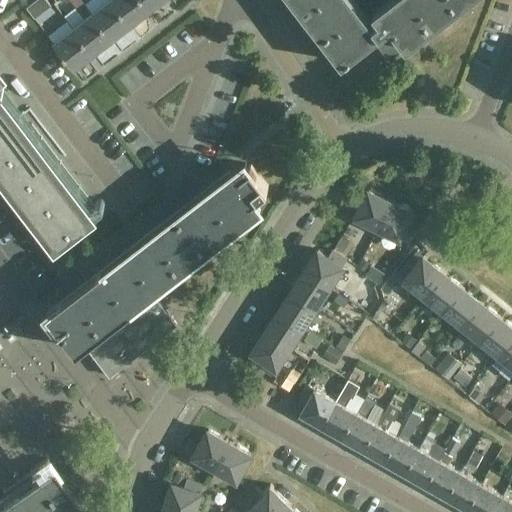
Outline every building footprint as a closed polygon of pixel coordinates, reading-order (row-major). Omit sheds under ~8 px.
[(50,5),(46,0),(35,0),(34,1),(43,12),(50,5)] [(111,0),(107,0),(91,13),(113,41),(132,26),(111,0)] [(142,0),(111,0),(132,26),(151,11),(142,0)] [(142,0),(151,11),(164,0),(142,0)] [(354,0),(293,0),(342,63),(376,37),(386,50),(401,39),(406,46),(466,0),(385,0),(366,15),(354,0)] [(34,1),(26,7),(34,18),(43,12),(34,1)] [(91,13),(72,27),(94,55),(113,41),(91,13)] [(94,55),(72,27),(53,42),(75,70),(94,55)] [(131,91),(163,68),(152,53),(121,76),(131,91)] [(0,177),(53,247),(94,215),(0,92),(0,90),(4,87),(0,81),(0,177)] [(231,169),(47,310),(76,348),(84,343),(108,375),(175,324),(150,291),(260,206),(253,198),(268,186),(251,164),(236,176),(231,169)] [(356,216),(377,226),(390,200),(369,190),(356,216)] [(390,200),(377,226),(400,237),(412,211),(390,200)] [(318,250),(304,272),(328,288),(347,259),(332,250),(328,256),(318,250)] [(399,274),(423,294),(441,271),(423,256),(415,265),(410,261),(399,274)] [(423,294),(442,308),(460,286),(441,271),(423,294)] [(304,272),(291,292),(315,308),(328,288),(304,272)] [(442,308),(461,323),(479,300),(460,286),(442,308)] [(291,292),(278,312),(302,328),(315,308),(291,292)] [(336,293),(325,307),(343,323),(355,309),(336,293)] [(461,323),(479,338),(497,315),(479,300),(461,323)] [(278,312),(265,332),(289,348),(302,328),(278,312)] [(479,338),(498,353),(511,335),(511,326),(497,315),(479,338)] [(289,348),(265,332),(252,352),(262,359),(258,365),(272,374),(289,348)] [(511,335),(498,353),(511,363),(511,335)] [(445,355),(434,371),(448,380),(459,364),(445,355)] [(336,400),(321,426),(342,437),(356,411),(346,405),(351,397),(353,398),(360,385),(348,379),(336,400)] [(300,413),(321,426),(336,400),(308,384),(299,399),(306,402),(300,413)] [(342,437),(363,449),(377,423),(356,411),(342,437)] [(363,449),(383,461),(398,435),(377,423),(363,449)] [(193,455),(214,467),(229,442),(208,430),(193,455)] [(383,461),(404,473),(419,447),(398,435),(383,461)] [(229,442),(214,467),(236,479),(250,454),(229,442)] [(404,473),(425,485),(439,459),(419,447),(404,473)] [(425,485),(446,497),(460,471),(439,459),(425,485)] [(0,511),(58,511),(74,501),(52,469),(0,505),(0,511)] [(446,497),(466,508),(481,482),(460,471),(446,497)] [(173,483),(165,506),(184,511),(193,511),(203,484),(186,479),(184,487),(173,483)] [(466,508),(472,511),(491,511),(502,494),(481,482),(466,508)] [(243,501),(254,511),(277,511),(287,503),(270,486),(261,494),(256,488),(243,501)] [(491,511),(511,511),(511,500),(502,494),(491,511)] [(277,511),(295,511),(287,503),(277,511)]
